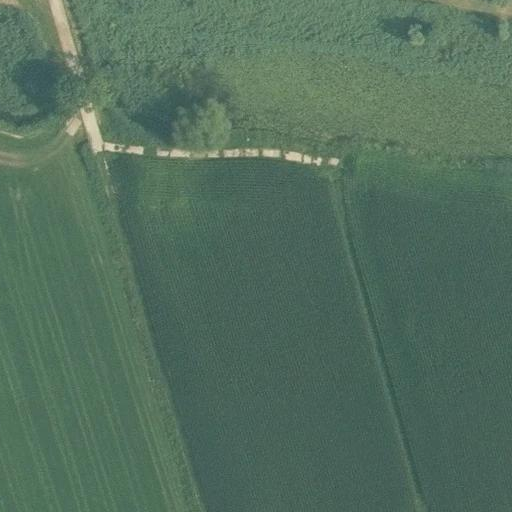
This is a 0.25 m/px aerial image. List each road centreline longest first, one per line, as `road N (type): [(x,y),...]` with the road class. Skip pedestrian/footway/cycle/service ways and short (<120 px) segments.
road 1 (track): [(207,511),(98,150)]
road 2 (track): [(340,166),(273,153),(222,160),(98,150)]
road 3 (track): [(98,150),(54,0)]
